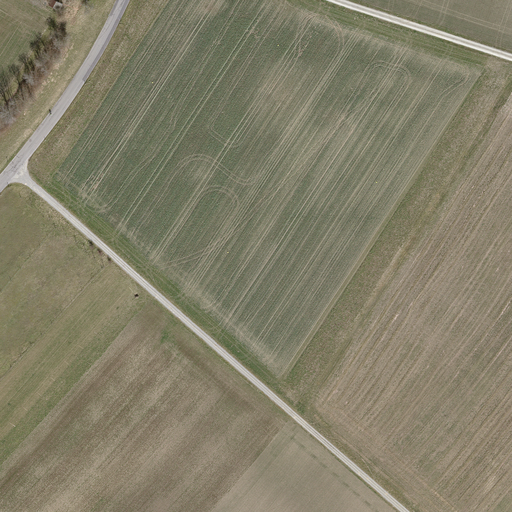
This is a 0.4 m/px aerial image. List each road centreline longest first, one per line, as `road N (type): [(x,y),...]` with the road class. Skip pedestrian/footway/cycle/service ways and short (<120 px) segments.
road 1 (track): [(15,171),(406,511)]
road 2 (tertiary): [(123,0),(72,96),(0,188)]
road 3 (track): [(511,57),(338,0)]
